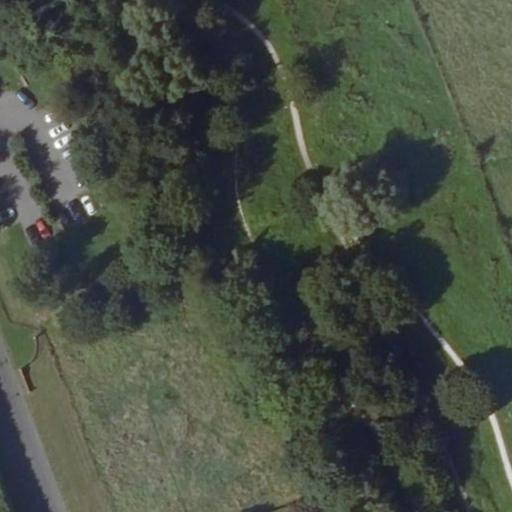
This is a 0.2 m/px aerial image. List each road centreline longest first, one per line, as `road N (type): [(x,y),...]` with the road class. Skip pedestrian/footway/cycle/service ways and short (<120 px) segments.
road 1 (unknown): [(327,225),(377,268),(489,403),(511,484)]
road 2 (unclassified): [(0,377),(51,511)]
